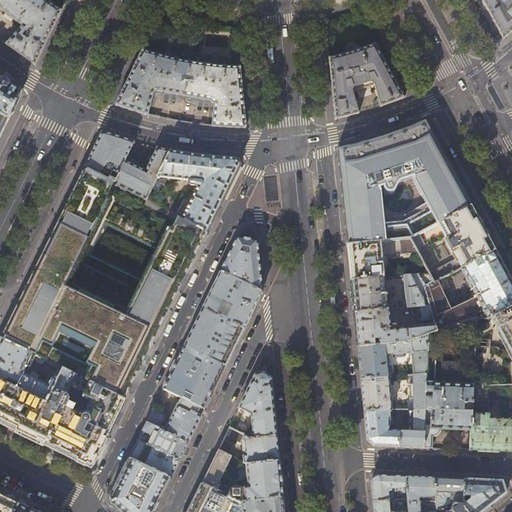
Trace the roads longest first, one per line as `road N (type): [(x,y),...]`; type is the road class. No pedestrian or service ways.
road 1 (residential): [(289,144),(257,164),(87,507)]
road 2 (residential): [(170,511),(260,328),(304,279)]
road 3 (residential): [(66,102),(157,135),(289,144)]
road 4 (residential): [(511,467),(322,458)]
road 5 (residential): [(289,144),(370,128),(463,88)]
road 6 (primary): [(304,279),(322,458)]
road 7 (primary): [(278,0),(289,144)]
road 8 (secondary): [(0,230),(66,102)]
road 9 (primary): [(289,144),(304,279)]
